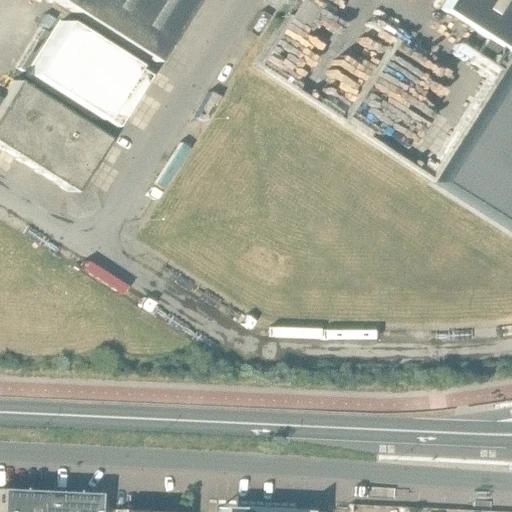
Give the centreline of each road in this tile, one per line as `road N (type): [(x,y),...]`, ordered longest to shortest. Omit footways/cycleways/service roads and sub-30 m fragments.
road 1 (unclassified): [(0,453),(511,483)]
road 2 (tertiary): [(0,413),(511,435)]
road 3 (unclassified): [(97,254),(247,349),(511,346)]
road 4 (unclassified): [(257,0),(97,254)]
